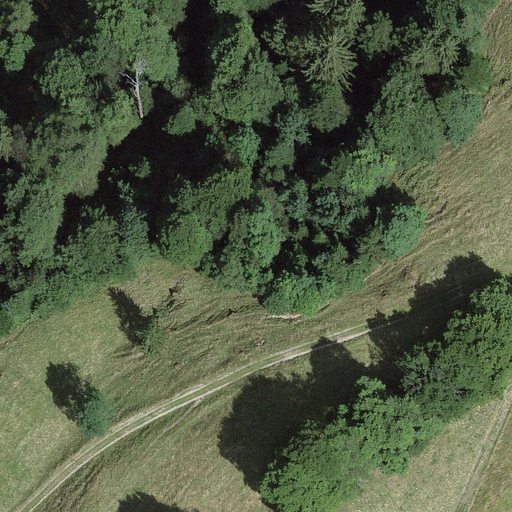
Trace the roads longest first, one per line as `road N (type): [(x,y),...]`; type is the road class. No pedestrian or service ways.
road 1 (track): [(23,511),(101,444),(166,408),(511,270)]
road 2 (track): [(511,388),(457,511)]
